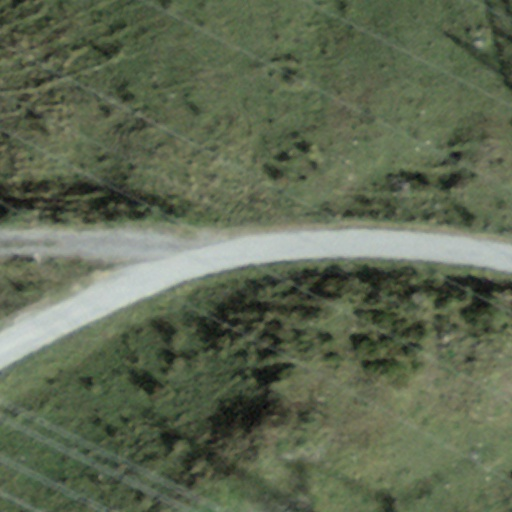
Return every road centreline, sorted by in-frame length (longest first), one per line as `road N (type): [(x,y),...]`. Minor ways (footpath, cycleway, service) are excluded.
road 1 (unclassified): [(511,263),(340,238),(192,259),(0,357)]
road 2 (track): [(0,243),(192,259)]
